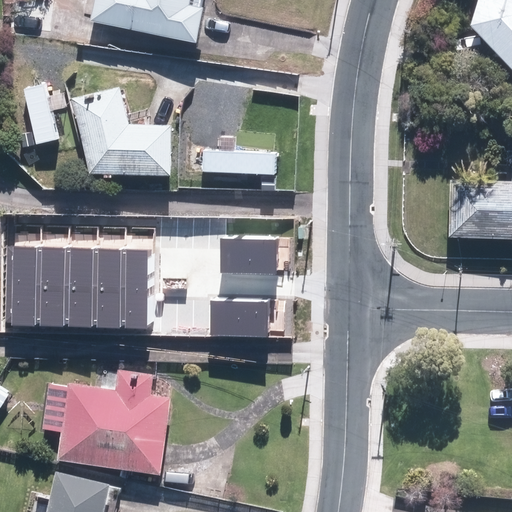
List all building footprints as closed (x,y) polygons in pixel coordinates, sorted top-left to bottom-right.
[(15,0),(13,26),(56,31),(58,0),(15,0)] [(216,3),(199,0),(99,0),(96,19),(210,38),(216,3)] [(511,0),(485,0),(479,18),(511,50),(511,0)] [(128,81),(78,94),(97,167),(181,168),(182,117),(137,116),(128,81)] [(511,174),(455,174),(455,230),(511,230),(511,174)] [(38,264),(62,265),(59,321),(159,326),(161,283),(144,282),(146,239),(81,236),(81,232),(39,230),(38,264)] [(58,286),(17,283),(15,320),(55,323),(58,286)] [(163,368),(125,363),(122,384),(75,378),(75,383),(54,380),(48,424),(69,427),(66,454),(168,467),(178,390),(160,388),(163,368)] [(64,463),(53,511),(125,511),(113,509),(121,475),(64,463)]
